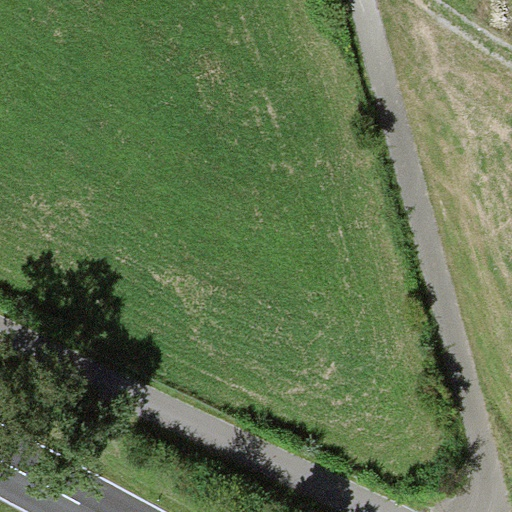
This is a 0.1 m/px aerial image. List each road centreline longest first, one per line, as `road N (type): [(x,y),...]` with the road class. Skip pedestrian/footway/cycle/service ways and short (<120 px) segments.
road 1 (track): [(357,0),(494,511)]
road 2 (secondary): [(0,456),(107,511)]
